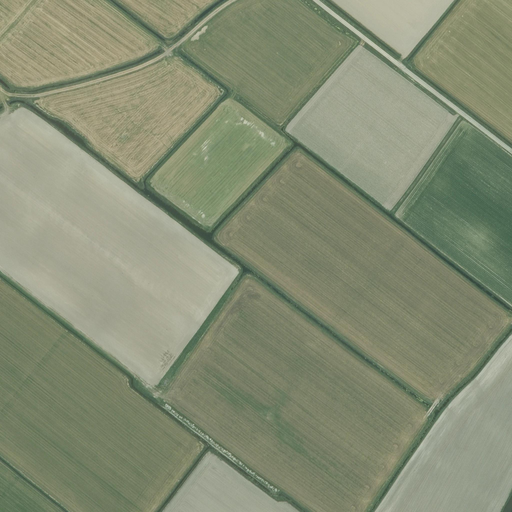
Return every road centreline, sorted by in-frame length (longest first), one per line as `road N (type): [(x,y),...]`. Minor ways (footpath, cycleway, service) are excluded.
road 1 (tertiary): [(511,151),(315,0)]
road 2 (track): [(236,0),(154,63),(74,89),(16,97)]
